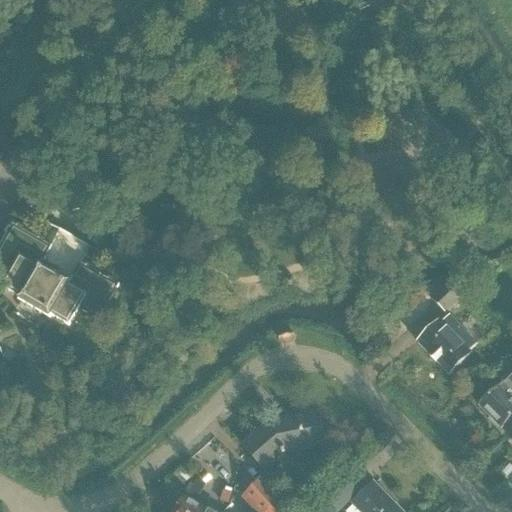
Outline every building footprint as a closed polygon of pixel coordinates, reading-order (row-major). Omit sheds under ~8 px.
[(61,231),(51,245),(47,242),(48,241),(42,237),(41,238),(25,230),(26,228),(20,225),(19,226),(14,224),(11,228),(10,227),(6,233),(8,235),(0,247),(0,263),(14,272),(4,288),(22,298),(21,301),(51,318),(53,316),(70,326),(80,309),(84,311),(84,312),(101,321),(121,285),(118,283),(118,282),(111,277),(110,279),(95,270),(96,268),(89,264),(88,266),(82,263),(91,248),(82,243),(63,271),(53,265),(71,237),(61,231)] [(447,315),(467,294),(455,281),(434,301),(447,315)] [(450,375),(472,353),(471,352),(479,345),(451,316),(444,323),(442,321),(419,344),(450,375)] [(511,420),(511,398),(508,395),(511,391),(511,362),(497,377),(503,383),(480,406),(491,418),(489,420),(498,429),(501,427),(503,429),(511,420)] [(287,455),(327,448),(320,414),(271,424),(244,447),(267,473),(287,455)] [(339,511),(361,491),(347,476),(324,499),(309,511),(339,511)] [(282,498),(264,478),(242,497),(254,511),(266,511),(278,502),(282,498)] [(197,496),(203,488),(196,484),(191,492),(197,496)] [(401,511),(375,484),(352,504),(359,511),(401,511)] [(218,511),(212,508),(210,511),(208,511),(186,498),(177,511),(218,511)] [(286,511),(278,502),(266,511),(286,511)]
